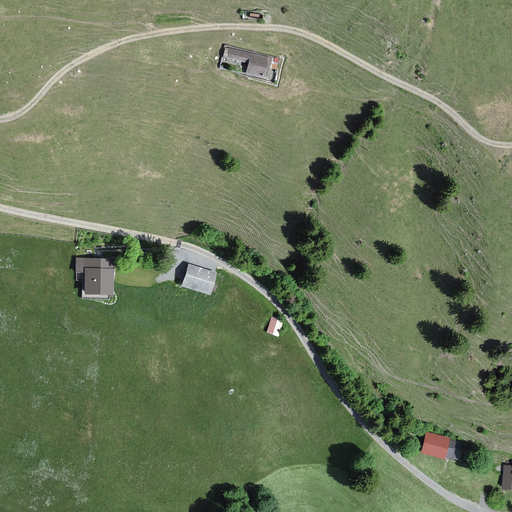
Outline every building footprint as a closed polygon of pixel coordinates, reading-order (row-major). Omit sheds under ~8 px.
[(268,57),(229,48),(227,59),(248,64),(245,75),(263,79),(268,57)] [(114,259),(76,258),(75,273),(84,273),(84,294),(113,295),(114,259)] [(217,273),(188,264),(181,286),(210,295),(211,291),(215,292),(217,285),(213,284),(217,273)] [(283,321),(271,317),(266,333),(278,337),(283,321)] [(450,438),(425,432),(420,453),(444,460),(445,458),(449,439),(450,438)] [(463,442),(449,439),(445,458),(459,461),(463,442)]
